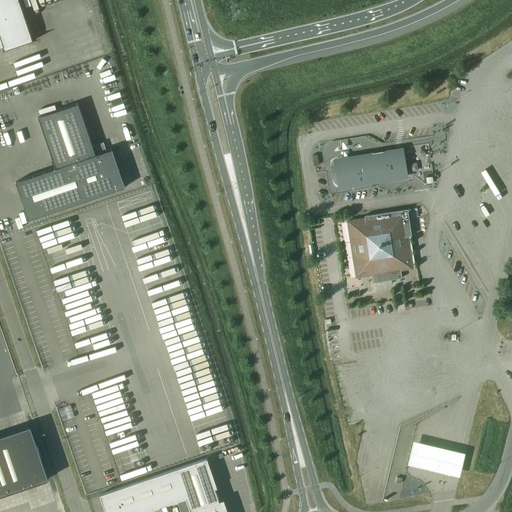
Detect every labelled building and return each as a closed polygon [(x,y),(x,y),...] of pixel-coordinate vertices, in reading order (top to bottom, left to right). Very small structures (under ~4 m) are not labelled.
[(0,0),(0,47),(3,46),(4,50),(3,50),(3,51),(33,41),(18,0),(0,0)] [(16,182),(29,220),(125,187),(112,149),(96,155),(78,104),(38,117),(56,168),(16,182)] [(409,175),(404,144),(335,155),(340,185),(409,175)] [(500,205),(508,201),(497,176),(490,179),(500,205)] [(408,209),(364,216),(365,220),(349,222),(357,276),(372,273),(372,275),(374,282),(392,278),(392,277),(400,275),(401,278),(402,278),(401,269),(411,267),(406,237),(412,236),(408,209)] [(0,495),(48,479),(30,426),(0,435),(0,495)] [(465,454),(412,442),(407,466),(460,478),(465,454)] [(207,458),(176,469),(186,498),(190,511),(191,511),(203,508),(204,511),(225,511),(221,501),(220,502),(215,488),(217,487),(216,487),(206,460),(207,459),(207,458)] [(176,469),(138,482),(148,511),(186,498),(176,469)] [(144,511),(148,511),(138,482),(100,495),(100,496),(105,494),(109,507),(105,509),(106,511),(144,511)]
